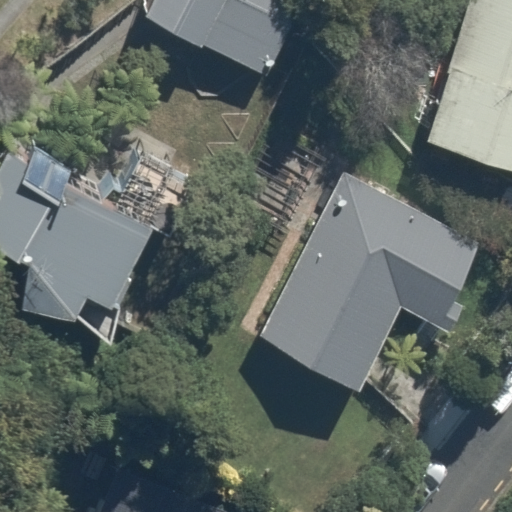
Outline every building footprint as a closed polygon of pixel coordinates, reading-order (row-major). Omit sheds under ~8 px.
[(143,0),(233,55),(292,3),(291,0),(143,0)] [(511,0),(459,0),(418,118),(511,151),(511,0)] [(141,200),(0,135),(0,269),(91,311),(141,200)] [(477,227),(338,153),(252,312),(359,369),(401,288),(435,306),(477,227)] [(196,511),(104,472),(86,511),(196,511)]
